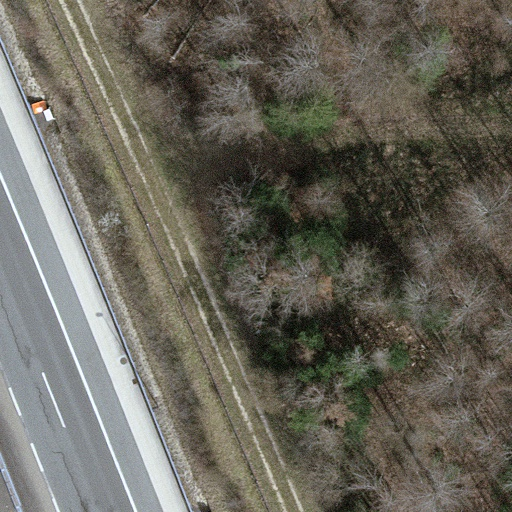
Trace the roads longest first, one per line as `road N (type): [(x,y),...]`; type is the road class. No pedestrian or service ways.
road 1 (track): [(57,0),(125,143),(276,511)]
road 2 (motorway): [(94,511),(0,272)]
